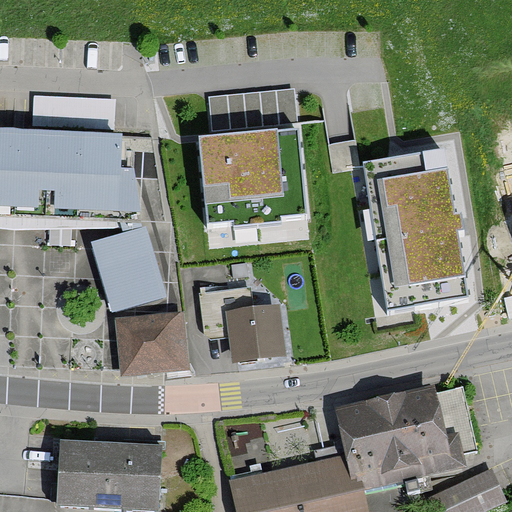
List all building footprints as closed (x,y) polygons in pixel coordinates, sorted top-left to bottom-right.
[(0,215),(125,219),(127,142),(0,138),(0,215)] [(199,150),(207,234),(233,232),(234,237),(281,232),(280,227),(307,225),(299,139),(199,150)] [(359,153),(333,153),(334,178),(360,177),(359,153)] [(363,173),(388,321),(468,308),(457,243),(464,243),(462,225),(455,226),(445,160),(363,173)] [(113,312),(164,295),(144,230),(92,247),(113,312)] [(239,371),(294,364),(287,312),(232,320),(239,371)] [(125,381),(190,374),(184,319),(118,326),(125,381)] [(412,404),(343,421),(353,461),(233,491),(237,511),(376,511),(374,500),(475,476),(467,442),(455,445),(448,414),(416,421),(412,404)] [(93,452),(63,451),(60,511),(165,511),(168,455),(93,452)] [(436,505),(439,511),(507,511),(511,510),(511,506),(497,476),(436,505)]
